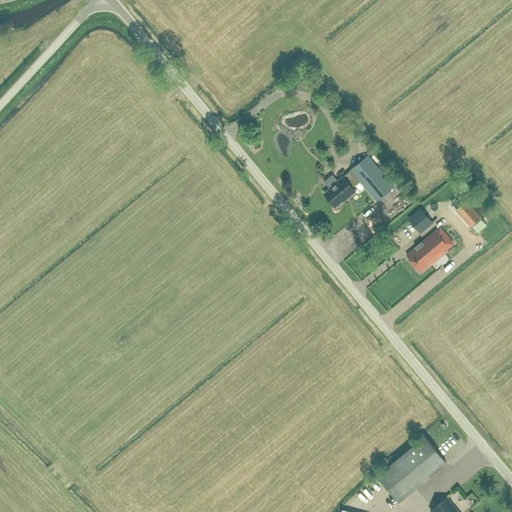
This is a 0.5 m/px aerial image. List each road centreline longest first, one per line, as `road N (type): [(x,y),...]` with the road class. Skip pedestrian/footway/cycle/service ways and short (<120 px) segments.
road 1 (unclassified): [(511,482),(111,0)]
road 2 (unclassified): [(0,103),(95,0)]
